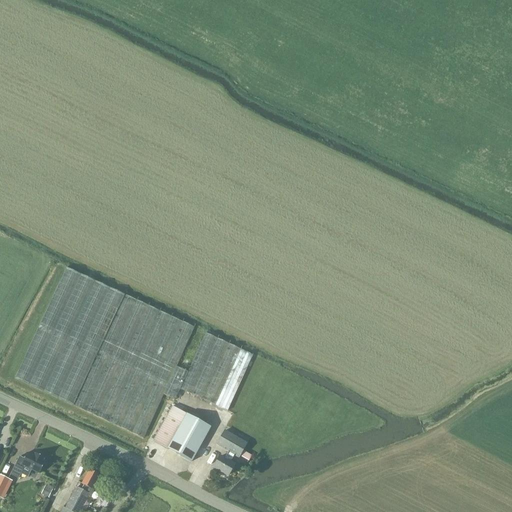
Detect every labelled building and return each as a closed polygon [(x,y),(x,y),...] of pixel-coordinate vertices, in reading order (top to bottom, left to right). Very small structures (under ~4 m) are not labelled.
[(15,379),(22,382),(72,406),(95,416),(143,439),(163,395),(175,401),(180,389),(227,411),(253,356),(205,334),(187,373),(176,368),(194,328),(124,295),(66,268),(15,379)] [(172,406),(166,416),(153,441),(167,449),(180,457),(180,456),(191,462),(211,427),(186,414),(172,406)] [(239,456),(242,451),(246,442),(225,430),(217,446),(228,452),(224,459),(220,457),(214,468),(228,476),(234,465),(230,463),(234,456),(238,458),(239,456)] [(39,474),(45,462),(43,461),(44,458),(35,454),(34,457),(27,453),(24,459),(19,457),(19,458),(10,474),(19,479),(25,467),(39,474)] [(78,511),(87,496),(89,497),(96,485),(94,483),(98,476),(88,471),(81,484),(83,485),(80,490),(76,488),(65,508),(63,507),(59,511),(78,511)] [(9,480),(0,476),(0,497),(0,498),(9,480)] [(47,487),(44,494),(49,497),(52,489),(47,487)]
